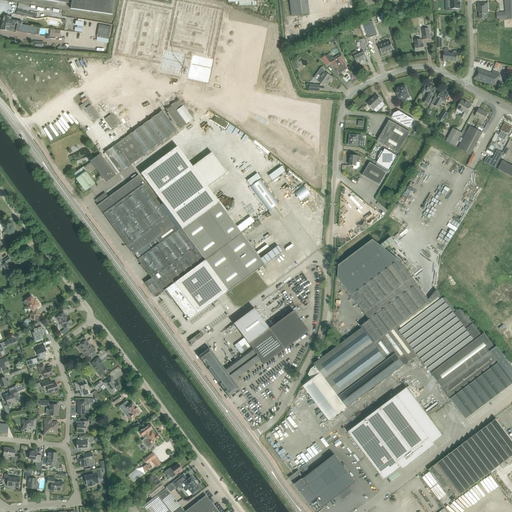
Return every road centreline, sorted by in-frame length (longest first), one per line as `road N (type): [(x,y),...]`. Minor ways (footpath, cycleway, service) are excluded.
road 1 (unclassified): [(251,437),(288,400),(321,333),(337,129),(347,98),(410,66),(466,84)]
road 2 (tertiary): [(0,105),(223,407)]
road 3 (unclassified): [(94,319),(238,511)]
road 4 (unclassified): [(361,511),(511,397)]
road 5 (unclassified): [(0,190),(94,319)]
road 6 (residential): [(1,504),(68,503),(75,491),(68,448)]
